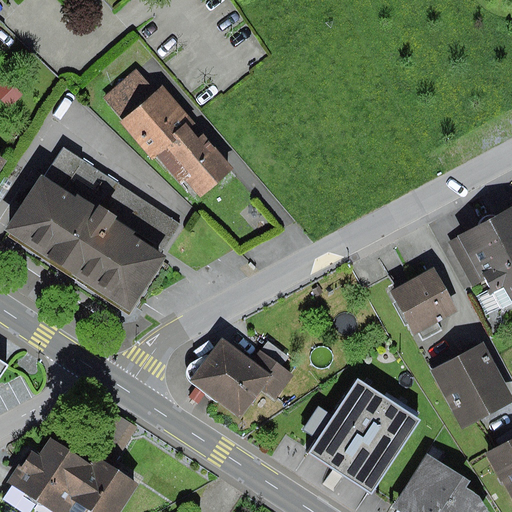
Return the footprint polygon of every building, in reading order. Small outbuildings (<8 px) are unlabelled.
[(147,70),(110,102),(163,163),(169,156),(201,130),(205,127),(174,91),(169,95),(147,70)] [(201,130),(169,156),(193,186),(198,181),(215,201),(246,176),(215,138),(211,141),(201,130)] [(48,176),(68,189),(88,159),(68,146),(48,176)] [(0,187),(17,162),(0,150),(0,187)] [(186,224),(88,159),(68,189),(110,217),(112,215),(114,212),(170,249),(186,224)] [(68,189),(48,176),(11,231),(136,314),(172,258),(110,217),(68,189)] [(511,213),(466,238),(490,284),(477,291),(490,314),(511,302),(511,213)] [(427,274),(391,294),(410,330),(416,327),(422,337),(437,329),(431,317),(446,309),(427,274)] [(216,343),(187,382),(234,416),(256,386),(271,397),(294,366),(265,345),(249,367),(216,343)] [(475,347),(431,370),(458,422),(503,398),(475,347)] [(0,381),(12,363),(0,355),(0,381)] [(358,380),(311,454),(344,474),(351,462),(390,401),(358,380)] [(351,462),(344,474),(375,494),(422,421),(390,401),(351,462)] [(511,439),(486,454),(511,501),(511,439)] [(46,454),(40,464),(93,497),(110,469),(81,451),(64,440),(52,458),(46,454)] [(446,453),(436,447),(397,511),(399,511),(484,511),(487,509),(457,490),(463,481),(438,465),(446,453)] [(93,497),(88,505),(98,511),(137,511),(153,487),(114,463),(110,469),(93,497)] [(49,503),(63,511),(83,511),(88,505),(93,497),(40,464),(34,474),(29,471),(21,485),(25,488),(49,503)] [(25,488),(15,503),(28,511),(43,511),(49,503),(25,488)]
